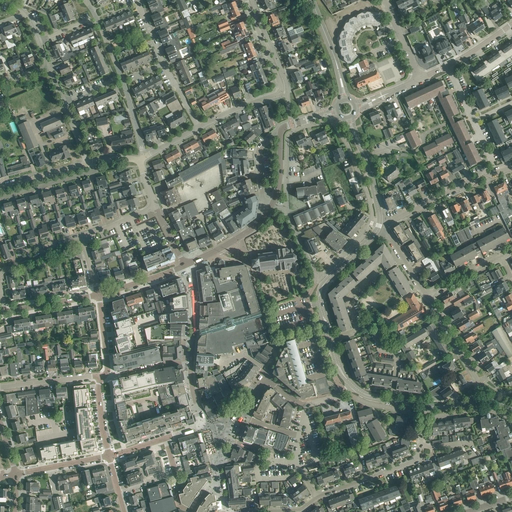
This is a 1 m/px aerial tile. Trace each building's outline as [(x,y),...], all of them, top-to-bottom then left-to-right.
[(182,0),(175,0),(181,12),(187,9),(182,0)] [(265,10),(270,8),(271,9),(275,8),(274,3),(272,3),(271,3),(271,2),(268,3),(267,0),(262,2),(265,10)] [(400,15),(404,13),(403,11),(407,9),(402,0),(401,0),(396,3),(399,8),(397,9),(400,15)] [(410,0),(402,0),(407,9),(412,7),(413,9),(419,6),(416,0),(412,2),(410,0)] [(156,8),(157,11),(163,8),(162,5),(159,7),(157,1),(149,5),(149,6),(151,10),(156,8)] [(231,11),(237,9),(234,2),(228,4),(228,3),(222,6),(223,7),(222,7),(225,14),(231,11)] [(61,6),(63,11),(71,8),(69,3),(61,6)] [(500,13),(503,11),(497,3),(492,6),(492,7),(493,10),(489,12),(485,5),(481,7),(487,16),(490,14),(495,21),(502,16),(500,13)] [(153,21),(154,22),(162,19),(160,13),(167,10),(166,7),(163,8),(157,11),(158,14),(151,17),(153,21)] [(63,11),(66,17),(73,14),(71,8),(63,11)] [(240,16),(237,9),(231,11),(233,16),(230,17),(231,20),(234,19),(234,18),(240,16)] [(129,22),(134,19),(131,11),(128,13),(127,12),(125,13),(129,22)] [(340,39),(339,41),(340,46),(342,48),(341,50),(341,55),(344,57),(344,60),(348,63),(350,63),(350,64),(357,57),(358,56),(357,55),(356,54),(355,52),(354,51),(353,50),(353,48),(352,47),(352,45),(352,44),(352,42),(352,41),(353,39),(353,38),(354,36),(354,35),(355,33),(356,32),(357,31),(358,30),(359,29),(360,28),(361,27),(363,27),(364,26),(365,26),(367,26),(375,26),(378,27),(379,25),(382,19),(383,17),(381,14),(376,14),(374,15),(372,13),(367,12),(365,14),(364,14),(362,13),(357,16),(357,18),(356,18),(354,18),(349,20),(349,23),(348,23),(346,24),(344,28),(345,31),(344,31),(342,32),(340,36),(341,39),(340,39)] [(123,15),(120,16),(123,24),(129,22),(125,13),(123,14),(123,15)] [(73,14),(66,17),(68,22),(75,19),(73,14)] [(280,23),(279,21),(277,16),(274,17),(273,14),(267,17),(271,24),(272,24),(273,26),(280,23)] [(437,14),(427,20),(429,24),(439,18),(437,14)] [(123,24),(120,16),(117,18),(116,17),(114,18),(118,26),(123,24)] [(161,25),(162,28),(168,26),(165,17),(162,19),(154,22),(155,23),(154,23),(156,28),(161,25)] [(112,20),(109,21),(112,29),(118,26),(114,18),(112,19),(112,20)] [(476,21),(469,26),(474,35),(485,28),(482,23),(481,22),(479,19),(476,21)] [(112,29),(109,21),(106,22),(105,21),(103,22),(107,31),(112,29)] [(240,22),(231,26),(234,34),(239,32),(246,29),(243,22),(240,23),(240,22)] [(14,24),(9,26),(12,35),(18,33),(19,35),(22,34),(19,28),(16,29),(14,24)] [(8,49),(13,47),(12,44),(9,42),(8,40),(7,37),(12,35),(9,26),(3,28),(5,34),(2,35),(5,41),(8,49)] [(160,37),(161,38),(169,35),(167,30),(170,28),(168,26),(162,28),(163,31),(158,33),(160,37)] [(284,35),(283,31),(284,30),(282,27),(273,31),(277,39),(284,35)] [(460,32),(457,34),(462,42),(468,39),(465,33),(465,34),(463,31),(465,30),(463,27),(459,29),(460,32)] [(192,28),(187,30),(191,39),(196,37),(193,30),(192,28)] [(91,29),(85,31),(88,38),(94,36),(91,29)] [(246,29),(239,32),(234,34),(236,39),(239,38),(240,40),(243,39),(242,38),(248,36),(246,29)] [(451,36),(458,47),(463,44),(462,42),(457,34),(455,30),(452,32),(453,35),(451,36)] [(80,33),(83,40),(88,38),(85,31),(80,33)] [(80,33),(75,35),(78,43),(83,40),(80,33)] [(168,42),(169,45),(179,41),(179,40),(178,36),(174,38),(173,33),(169,35),(161,38),(162,40),(161,40),(163,44),(168,42)] [(296,34),(290,37),(293,44),(299,41),(296,34)] [(430,34),(426,36),(435,56),(439,53),(440,55),(443,53),(444,54),(448,52),(448,51),(451,50),(445,36),(434,42),(430,34)] [(78,43),(75,35),(69,38),(72,45),(78,43)] [(168,55),(179,50),(182,49),(179,41),(169,45),(170,47),(165,50),(167,54),(168,55)] [(236,41),(225,45),(227,49),(230,47),(238,44),(236,41)] [(245,53),(248,52),(254,49),(251,42),(245,45),(245,44),(242,45),(245,53)] [(59,44),(52,47),(54,51),(53,52),(54,54),(56,59),(61,57),(63,61),(70,58),(75,56),(73,53),(73,52),(68,54),(67,50),(65,50),(62,43),(60,45),(59,44)] [(287,53),(292,51),(290,44),(286,46),(285,43),(284,43),(279,45),(282,53),(287,51),(287,53)] [(422,46),(417,49),(422,59),(425,58),(426,61),(429,60),(429,61),(433,59),(433,58),(428,47),(427,44),(422,46)] [(511,52),(506,44),(501,48),(502,49),(500,51),(506,60),(511,55),(511,52)] [(98,46),(90,49),(93,55),(100,52),(98,46)] [(247,58),(248,61),(251,59),(251,58),(257,56),(254,49),(248,52),(250,57),(247,58)] [(182,59),(179,50),(168,55),(169,56),(168,56),(171,63),(176,61),(181,59),(182,59)] [(500,51),(497,52),(496,51),(491,54),(499,65),(506,60),(500,51)] [(93,55),(95,60),(102,57),(100,52),(93,55)] [(149,62),(152,60),(149,52),(143,55),(147,64),(149,63),(149,62)] [(25,54),(21,56),(22,59),(24,64),(26,68),(32,66),(31,63),(35,61),(32,53),(27,55),(25,56),(25,54)] [(486,58),(487,60),(485,61),(492,71),(492,70),(499,65),(491,54),(486,58)] [(9,70),(3,55),(0,56),(0,59),(0,60),(0,71),(1,71),(5,69),(6,71),(9,70)] [(9,62),(10,66),(12,71),(18,68),(18,70),(20,70),(18,66),(22,65),(20,60),(18,55),(13,58),(14,60),(9,62)] [(143,55),(137,57),(141,65),(144,64),(144,65),(147,64),(143,55)] [(104,62),(102,57),(95,60),(97,65),(104,62)] [(132,60),(136,68),(138,67),(138,66),(141,65),(137,57),(132,60)] [(291,57),(290,58),(285,59),(288,67),(296,64),(294,59),(292,60),(291,57)] [(63,67),(59,69),(62,75),(66,73),(66,72),(70,70),(68,66),(71,64),(69,60),(64,62),(65,64),(63,65),(63,67)] [(132,60),(126,62),(130,70),(133,68),(133,69),(136,68),(132,60)] [(176,67),(177,69),(186,65),(184,60),(180,61),(176,63),(177,66),(176,67)] [(362,69),(369,66),(366,60),(359,63),(362,69)] [(304,65),(306,70),(315,66),(313,62),(313,61),(304,65)] [(492,71),(485,61),(483,63),(482,62),(477,65),(484,76),(492,71)] [(97,65),(99,71),(107,68),(104,62),(97,65)] [(127,71),(130,70),(126,62),(121,64),(124,73),(127,72),(127,71)] [(253,73),(262,69),(259,62),(250,66),(253,73)] [(188,71),(186,65),(177,69),(178,72),(179,71),(180,74),(188,71)] [(477,82),(484,76),(477,65),(472,69),(473,71),(470,72),(477,82)] [(363,76),(366,84),(380,78),(375,67),(359,74),(359,76),(360,76),(360,77),(363,76)] [(109,73),(107,68),(99,71),(102,76),(109,73)] [(233,69),(223,74),(225,78),(229,77),(235,74),(233,69)] [(262,69),(253,73),(246,76),(247,79),(253,76),(254,80),(256,79),(265,76),(262,69)] [(181,78),(182,80),(191,76),(188,71),(180,74),(182,77),(181,78)] [(292,79),(294,83),(295,83),(301,80),(300,77),(302,76),(300,71),(296,72),(291,74),(293,79),(292,79)] [(71,84),(75,82),(73,77),(74,76),(72,73),(66,76),(67,79),(64,80),(66,86),(67,85),(67,86),(68,87),(71,86),(72,85),(71,84)] [(155,76),(153,78),(158,86),(163,83),(159,76),(156,77),(155,76)] [(193,82),(191,76),(182,80),(183,83),(184,82),(185,85),(190,83),(193,82)] [(268,83),(265,76),(256,79),(258,84),(260,83),(262,87),(265,86),(264,84),(268,83)] [(360,76),(359,76),(360,77),(354,80),(358,88),(366,84),(363,76),(360,77),(360,76)] [(151,80),(148,81),(152,89),(158,86),(153,78),(151,79),(151,80)] [(152,89),(148,81),(145,83),(145,82),(143,83),(147,92),(152,89)] [(439,93),(445,90),(441,81),(435,84),(439,93)] [(141,85),(138,87),(142,95),(147,92),(143,83),(140,85),(141,85)] [(439,93),(435,84),(429,87),(433,96),(439,94),(439,93)] [(238,86),(231,88),(233,95),(234,95),(235,98),(241,96),(240,91),(238,86)] [(500,89),(504,98),(510,95),(506,86),(500,89)] [(136,98),(142,95),(138,87),(135,89),(134,88),(132,89),(136,98)] [(429,87),(423,90),(427,99),(433,96),(429,87)] [(324,99),(323,95),(325,95),(323,89),(321,90),(317,91),(316,88),(313,89),(312,90),(316,102),(324,99)] [(482,89),(473,93),(475,99),(484,95),(482,89)] [(494,92),(499,101),(504,98),(500,89),(494,92)] [(174,90),(162,97),(167,105),(177,99),(174,93),(175,93),(174,90)] [(421,102),(427,99),(423,90),(417,92),(421,102)] [(439,94),(441,99),(449,95),(446,90),(445,90),(439,93),(439,94)] [(110,93),(113,100),(113,101),(119,98),(115,91),(110,93)] [(309,91),(305,92),(307,96),(302,98),(303,100),(300,101),(302,107),(310,104),(308,99),(312,98),(309,91)] [(224,100),(220,92),(208,98),(209,101),(208,101),(211,107),(224,100)] [(417,92),(411,95),(415,105),(421,102),(417,92)] [(113,100),(110,93),(105,95),(108,103),(113,101),(113,100)] [(105,95),(100,98),(103,105),(108,103),(105,95)] [(409,108),(415,105),(411,95),(405,98),(405,100),(407,103),(403,104),(410,118),(413,117),(410,109),(409,108)] [(443,106),(453,101),(450,95),(449,95),(441,99),(440,99),(443,106)] [(484,95),(475,99),(478,104),(487,100),(484,95)] [(204,111),(211,107),(208,101),(209,101),(208,98),(206,99),(205,97),(201,100),(202,102),(200,103),(204,111)] [(92,98),(86,100),(89,107),(95,105),(92,98)] [(103,105),(100,98),(94,100),(97,107),(103,105)] [(81,102),(84,110),(89,107),(86,100),(81,102)] [(487,100),(478,104),(480,109),(489,105),(487,100)] [(443,106),(446,112),(451,109),(456,107),(453,101),(443,106)] [(79,112),(80,114),(80,116),(86,113),(84,110),(81,102),(76,105),(79,112)] [(147,105),(152,114),(157,111),(153,102),(147,105)] [(392,104),(385,107),(388,115),(387,116),(389,120),(393,118),(402,114),(400,108),(395,110),(392,104)] [(257,110),(254,111),(256,117),(259,116),(269,113),(266,106),(260,108),(257,109),(257,110)] [(456,107),(451,109),(446,112),(449,118),(452,117),(459,113),(456,107)] [(380,118),(379,115),(377,111),(369,114),(370,118),(371,121),(372,121),(374,125),(378,124),(382,123),(380,118)] [(181,112),(167,119),(171,128),(186,120),(181,112)] [(262,123),(271,120),(269,113),(259,116),(260,119),(261,119),(262,123)] [(17,119),(19,124),(25,122),(24,121),(28,119),(26,115),(17,119)] [(64,124),(60,115),(40,124),(44,133),(46,132),(50,139),(54,137),(55,139),(65,135),(60,125),(64,124)] [(96,120),(98,127),(108,124),(107,117),(96,120)] [(451,121),(452,124),(455,131),(465,126),(462,120),(455,123),(453,120),(452,117),(449,118),(451,121)] [(236,119),(229,122),(233,129),(234,132),(238,130),(236,127),(239,125),(239,124),(236,119)] [(271,120),(262,123),(264,130),(274,126),(271,120)] [(496,120),(487,124),(490,129),(499,125),(496,120)] [(29,150),(39,146),(28,121),(18,125),(29,150)] [(229,122),(222,126),(226,132),(228,131),(230,134),(231,137),(236,135),(234,132),(233,129),(229,122)] [(255,131),(259,136),(262,133),(258,128),(259,127),(257,125),(252,127),(255,130),(255,131)] [(501,130),(499,125),(490,129),(492,135),(501,130)] [(156,126),(153,127),(156,135),(159,134),(160,137),(167,135),(164,126),(157,128),(156,126)] [(458,137),(463,135),(468,132),(465,126),(455,131),(458,137)] [(153,136),(156,135),(153,127),(150,128),(151,130),(144,132),(147,141),(154,139),(153,136)] [(245,130),(249,134),(244,139),(249,143),(256,137),(257,138),(259,136),(255,131),(255,130),(252,127),(245,130)] [(134,142),(133,134),(132,134),(132,130),(127,131),(128,134),(109,138),(111,146),(115,146),(134,142)] [(214,130),(208,133),(211,140),(218,136),(214,130)] [(405,134),(409,141),(418,137),(414,130),(405,134)] [(501,130),(492,135),(495,140),(504,135),(501,130)] [(317,138),(311,140),(314,146),(314,147),(321,144),(320,142),(323,140),(325,143),(325,144),(326,144),(327,144),(328,144),(329,143),(329,142),(329,141),(329,140),(328,138),(327,138),(324,132),(316,135),(317,138)] [(471,138),(468,132),(463,135),(458,137),(461,143),(470,139),(471,138)] [(205,143),(211,140),(208,133),(201,137),(205,143)] [(307,149),(314,146),(311,140),(310,138),(307,139),(304,134),(295,138),(298,146),(299,146),(300,148),(300,149),(301,149),(302,149),(303,148),(303,147),(306,146),(307,149)] [(453,143),(449,134),(442,137),(446,146),(453,143)] [(497,145),(500,144),(502,142),(506,141),(504,135),(495,140),(497,145)] [(100,149),(103,148),(101,139),(97,140),(97,139),(94,140),(94,139),(93,139),(92,139),(91,137),(89,136),(87,136),(86,139),(87,141),(89,142),(92,150),(99,148),(100,149)] [(26,148),(21,137),(18,139),(22,150),(26,148)] [(421,144),(418,137),(409,141),(412,148),(421,144)] [(446,146),(442,137),(435,140),(436,142),(439,149),(440,149),(446,146)] [(196,140),(189,143),(193,149),(194,152),(198,150),(199,151),(202,149),(200,145),(199,146),(199,145),(197,142),(196,140)] [(439,149),(436,142),(429,145),(433,154),(440,150),(440,149),(439,149)] [(466,153),(475,149),(472,142),(471,143),(463,147),(466,153)] [(193,149),(189,143),(183,147),(186,153),(193,149)] [(58,150),(49,154),(52,162),(61,158),(62,160),(71,157),(66,145),(58,148),(58,150)] [(433,154),(429,145),(423,148),(427,157),(433,154)] [(344,160),(343,157),(344,156),(343,152),(342,149),(341,149),(341,148),(333,151),(335,156),(332,157),(335,164),(344,160)] [(231,153),(230,158),(230,159),(231,159),(233,159),(233,158),(238,159),(238,157),(243,158),(243,156),(247,157),(247,151),(239,150),(234,149),(233,154),(231,153)] [(453,151),(457,159),(461,157),(457,149),(453,151)] [(469,159),(473,157),(478,155),(475,149),(466,153),(469,159)] [(178,150),(171,153),(176,161),(179,159),(178,157),(181,156),(178,150)] [(510,159),(506,150),(501,153),(505,162),(508,160),(510,159)] [(44,160),(42,155),(36,158),(35,155),(34,152),(29,154),(33,164),(36,163),(38,167),(40,167),(40,168),(43,166),(43,165),(45,165),(44,162),(45,161),(44,160)] [(176,161),(171,153),(165,157),(168,163),(171,161),(172,163),(176,161)] [(221,163),(221,160),(220,154),(219,153),(196,165),(201,173),(221,163)] [(478,155),(473,157),(469,159),(471,165),(481,161),(478,155)] [(31,170),(29,162),(28,162),(26,156),(20,158),(22,164),(10,167),(11,170),(7,171),(9,176),(31,170)] [(440,164),(446,161),(443,156),(436,160),(431,162),(432,164),(438,161),(440,164)] [(152,163),(155,169),(162,167),(160,160),(152,163)] [(234,160),(234,165),(239,164),(240,168),(248,167),(247,160),(242,161),(239,161),(239,160),(238,160),(234,160)] [(461,164),(459,161),(456,163),(449,166),(453,173),(463,168),(461,164)] [(349,163),(343,166),(346,173),(349,180),(350,183),(352,182),(351,179),(355,177),(352,170),(349,163)] [(170,189),(161,193),(162,197),(164,196),(169,207),(182,202),(178,190),(176,191),(174,187),(174,186),(182,182),(183,183),(201,173),(196,165),(165,181),(170,189)] [(400,173),(394,166),(383,175),(389,182),(400,173)] [(449,175),(444,166),(440,168),(439,166),(434,168),(436,172),(437,171),(442,179),(449,175)] [(227,183),(227,185),(227,186),(232,184),(231,183),(240,180),(239,176),(245,175),(245,174),(249,174),(248,167),(240,168),(236,168),(235,168),(235,172),(236,176),(229,179),(228,181),(229,182),(227,183)] [(431,172),(426,175),(428,179),(429,181),(431,185),(439,181),(436,177),(436,175),(437,175),(437,174),(435,169),(434,169),(431,171),(431,172)] [(127,172),(118,175),(119,179),(120,179),(121,182),(125,181),(127,181),(132,179),(131,175),(132,174),(130,170),(126,171),(127,172)] [(162,170),(154,173),(155,178),(154,178),(156,182),(162,180),(162,179),(165,179),(162,170)] [(108,188),(106,181),(104,176),(96,178),(99,187),(103,186),(104,189),(108,188)] [(82,182),(83,187),(85,192),(92,189),(89,178),(86,179),(86,181),(82,182)] [(396,186),(398,185),(399,184),(403,182),(400,178),(394,183),(396,186)] [(423,179),(416,183),(419,189),(426,185),(423,179)] [(250,180),(245,181),(236,184),(237,188),(242,186),(243,189),(252,186),(250,180)] [(314,196),(317,196),(317,194),(321,192),(322,196),(328,193),(322,180),(316,183),(318,186),(316,186),(311,187),(308,187),(296,189),(297,192),(295,192),(296,196),(297,196),(297,198),(305,197),(306,199),(304,200),(303,201),(303,202),(304,202),(304,203),(305,203),(311,200),(310,198),(310,196),(310,195),(314,195),(314,196)] [(406,181),(399,184),(398,185),(399,187),(402,193),(403,194),(407,192),(409,196),(417,192),(414,186),(410,188),(406,181)] [(351,185),(354,192),(354,193),(357,200),(363,197),(360,190),(357,183),(353,185),(352,182),(350,183),(351,185)] [(499,185),(500,188),(506,201),(510,199),(508,195),(510,195),(504,182),(499,185)] [(73,185),(69,186),(70,190),(70,191),(71,193),(71,195),(71,194),(72,197),(76,196),(76,197),(80,195),(78,190),(77,185),(76,186),(76,184),(73,185)] [(232,184),(227,186),(223,188),(224,192),(233,188),(232,184)] [(134,185),(129,186),(122,188),(125,197),(136,194),(134,185)] [(511,212),(509,207),(506,201),(500,188),(499,185),(493,187),(498,197),(498,201),(499,201),(501,204),(497,206),(500,212),(504,220),(507,218),(511,215),(511,212)] [(252,186),(243,189),(244,193),(240,194),(241,198),(255,193),(252,186)] [(383,199),(384,200),(390,198),(396,195),(402,193),(399,187),(382,194),(384,199),(383,199)] [(56,191),(57,196),(58,199),(62,198),(63,201),(67,200),(64,189),(56,191)] [(332,194),(334,193),(338,202),(340,206),(346,204),(344,199),(343,196),(341,197),(338,192),(337,189),(331,192),(332,194)] [(219,211),(220,212),(227,207),(218,190),(212,193),(217,202),(212,205),(215,214),(219,211)] [(486,191),(478,194),(481,201),(483,204),(491,200),(489,197),(486,191)] [(54,204),(52,196),(51,192),(43,194),(45,203),(50,202),(51,204),(54,204)] [(405,199),(403,194),(402,193),(396,195),(400,206),(407,203),(405,199)] [(305,211),(297,215),(299,214),(300,215),(298,216),(298,217),(295,218),(294,218),(293,218),(298,227),(298,225),(301,224),(302,226),(307,223),(307,221),(310,220),(311,222),(317,219),(316,218),(320,216),(320,218),(326,215),(325,214),(329,212),(330,214),(335,212),(331,201),(332,200),(330,194),(323,197),(325,203),(326,203),(326,204),(326,205),(322,207),(322,206),(316,208),(317,209),(313,211),(312,209),(312,208),(309,210),(311,209),(311,210),(309,211),(310,212),(306,213),(305,212),(306,211),(305,211)] [(478,194),(471,198),(474,205),(479,202),(481,201),(478,194)] [(42,199),(39,200),(38,195),(30,197),(31,201),(30,201),(31,202),(32,204),(36,203),(37,207),(40,206),(42,215),(46,213),(42,199)] [(256,218),(259,201),(256,195),(241,202),(244,207),(232,215),(240,229),(241,229),(256,218)] [(400,206),(396,195),(390,198),(394,208),(400,206)] [(119,202),(114,203),(115,205),(116,209),(121,208),(129,206),(128,205),(131,204),(132,208),(136,207),(140,206),(137,198),(133,199),(127,201),(127,199),(119,202)] [(388,211),(394,208),(390,198),(384,200),(388,211)] [(25,199),(17,201),(18,206),(19,209),(20,211),(23,210),(24,210),(25,210),(26,209),(26,208),(27,208),(27,207),(27,206),(26,202),(26,201),(25,201),(25,199)] [(102,212),(100,206),(98,199),(95,200),(97,209),(94,210),(95,213),(91,214),(94,221),(101,219),(99,212),(102,212)] [(466,200),(458,203),(461,208),(463,213),(471,210),(469,207),(466,200)] [(4,206),(0,207),(2,213),(10,211),(11,217),(14,216),(15,216),(14,211),(12,202),(10,203),(9,203),(4,204),(4,206)] [(193,202),(183,206),(186,212),(186,213),(187,215),(188,218),(188,219),(198,215),(193,202)] [(458,203),(451,207),(454,214),(459,211),(459,209),(461,208),(458,203)] [(104,210),(104,211),(105,213),(106,218),(114,215),(114,214),(111,205),(107,206),(108,208),(104,209),(104,210)] [(500,212),(497,206),(489,209),(492,216),(500,212)] [(233,216),(227,207),(220,212),(223,218),(222,218),(232,234),(239,229),(233,220),(235,219),(233,216)] [(442,212),(438,214),(439,217),(443,215),(447,223),(453,220),(447,208),(441,211),(442,212)] [(174,212),(169,214),(173,222),(182,217),(183,217),(182,215),(180,212),(179,213),(178,210),(174,212)] [(355,214),(364,222),(368,218),(360,212),(359,214),(357,212),(355,214)] [(77,215),(78,221),(80,225),(87,223),(86,216),(85,216),(84,213),(80,214),(81,214),(77,215)] [(361,226),(364,222),(355,214),(354,216),(356,217),(354,220),(361,226)] [(435,214),(431,217),(440,231),(443,229),(435,214)] [(76,226),(74,221),(74,219),(70,220),(69,216),(65,217),(68,228),(76,226)] [(54,220),(50,221),(51,224),(52,227),(53,232),(55,232),(55,233),(57,233),(62,231),(60,228),(60,225),(59,223),(63,222),(61,218),(61,217),(58,218),(59,223),(55,223),(54,220)] [(442,240),(443,239),(442,236),(440,231),(431,217),(427,219),(438,238),(440,237),(442,240)] [(358,230),(361,226),(354,220),(353,220),(351,219),(350,221),(351,222),(350,224),(358,230)] [(178,222),(174,224),(177,232),(179,231),(186,229),(186,228),(184,224),(185,224),(183,220),(180,221),(178,222)] [(215,226),(209,230),(211,233),(212,235),(213,237),(216,241),(216,242),(224,236),(221,230),(223,229),(222,227),(220,223),(218,220),(213,223),(215,226)] [(419,223),(417,225),(420,230),(418,231),(420,233),(423,237),(426,235),(431,232),(432,232),(429,228),(427,229),(423,221),(422,222),(419,223)] [(329,222),(327,224),(337,232),(338,230),(329,222)] [(400,246),(404,244),(410,240),(399,223),(397,225),(392,226),(393,227),(390,229),(395,236),(396,235),(397,238),(396,238),(400,246)] [(354,234),(358,230),(350,224),(349,225),(347,224),(346,226),(347,227),(347,228),(354,234)] [(42,227),(38,228),(39,232),(40,235),(41,238),(49,236),(48,231),(46,225),(42,226),(42,227)] [(319,225),(312,228),(314,231),(318,234),(322,238),(322,239),(322,240),(326,243),(329,245),(332,248),(338,253),(344,245),(347,242),(333,229),(330,233),(328,235),(327,234),(328,234),(325,232),(323,230),(323,231),(321,228),(319,226),(319,225)] [(180,234),(184,242),(189,253),(200,248),(195,237),(193,232),(194,232),(191,226),(186,228),(186,229),(179,231),(180,234)] [(197,240),(201,247),(212,243),(208,235),(206,236),(203,228),(196,231),(200,239),(197,240)] [(305,234),(301,236),(309,253),(311,252),(313,255),(319,252),(317,247),(321,245),(320,241),(322,240),(322,239),(313,232),(312,228),(304,232),(305,234)] [(342,230),(347,235),(351,238),(354,234),(347,228),(345,230),(343,228),(342,230)] [(509,238),(504,228),(474,243),(479,253),(481,252),(482,253),(485,251),(486,252),(488,251),(488,250),(491,248),(491,250),(496,247),(495,246),(501,243),(502,244),(507,242),(506,240),(509,238)] [(467,240),(462,230),(456,233),(461,243),(467,240)] [(25,237),(27,236),(29,244),(36,242),(33,231),(24,233),(25,237)] [(455,245),(459,243),(456,236),(455,234),(451,236),(455,245)] [(14,241),(17,249),(24,247),(21,235),(12,238),(12,241),(14,241)] [(6,244),(0,246),(4,257),(5,260),(8,259),(9,259),(10,259),(11,258),(8,249),(9,248),(10,250),(14,249),(11,239),(5,241),(6,244)] [(424,258),(414,241),(404,247),(409,254),(410,253),(412,255),(410,256),(415,264),(424,258)] [(450,256),(453,262),(456,267),(459,265),(460,266),(464,264),(463,263),(470,259),(470,261),(475,258),(474,257),(477,255),(477,254),(479,253),(474,243),(450,256)] [(94,260),(95,263),(101,261),(101,260),(116,256),(115,252),(105,255),(104,253),(105,252),(104,249),(109,248),(108,244),(99,246),(100,250),(98,251),(92,252),(94,260)] [(356,269),(351,273),(358,281),(359,282),(361,280),(360,279),(364,277),(366,275),(380,261),(386,257),(386,258),(390,254),(386,248),(384,244),(382,245),(382,246),(380,248),(374,252),(371,255),(365,261),(362,264),(361,265),(358,267),(356,269)] [(176,259),(174,253),(172,253),(170,247),(143,258),(148,272),(176,262),(176,261),(175,261),(174,259),(176,259)] [(259,254),(259,253),(258,253),(258,258),(256,258),(256,260),(252,260),(253,268),(257,267),(257,270),(256,271),(257,271),(260,272),(260,273),(261,272),(278,269),(278,270),(278,271),(279,271),(283,270),(283,271),(289,270),(290,270),(290,269),(291,268),(292,268),(293,268),(294,274),(299,273),(298,263),(295,263),(295,262),(296,260),(297,260),(298,260),(296,259),(296,257),(297,256),(297,255),(296,256),(294,254),(294,253),(293,253),(293,248),(287,249),(287,248),(287,249),(276,250),(275,250),(276,250),(276,252),(259,254)] [(139,273),(137,266),(136,262),(131,263),(130,260),(127,253),(122,255),(126,268),(129,267),(130,268),(129,268),(132,275),(139,273)] [(435,272),(438,270),(433,262),(429,256),(422,261),(428,272),(427,272),(429,276),(432,281),(439,278),(435,272)] [(389,260),(382,264),(386,270),(396,264),(392,258),(389,260)] [(75,260),(73,260),(74,264),(75,266),(76,271),(77,276),(85,275),(84,270),(82,264),(81,259),(75,260)] [(211,272),(213,278),(214,281),(220,302),(224,315),(225,317),(225,319),(231,318),(234,320),(249,315),(261,312),(259,307),(248,269),(247,268),(247,266),(246,265),(245,265),(244,265),(241,266),(240,266),(225,268),(224,261),(223,261),(222,260),(221,260),(220,261),(219,262),(220,263),(218,263),(218,264),(215,264),(214,264),(214,266),(215,267),(215,269),(216,271),(211,272)] [(455,269),(452,263),(449,264),(449,263),(445,265),(444,262),(440,264),(437,260),(433,262),(438,270),(442,268),(446,274),(453,270),(455,269)] [(204,267),(206,275),(207,274),(210,278),(211,279),(213,278),(211,272),(211,270),(209,265),(207,266),(206,266),(206,265),(205,265),(204,265),(204,266),(204,267)] [(397,266),(387,272),(397,289),(398,290),(398,291),(402,297),(411,292),(412,291),(409,285),(401,272),(397,266)] [(206,275),(204,267),(201,268),(200,268),(200,269),(200,270),(198,271),(197,273),(198,278),(205,277),(209,279),(209,278),(210,278),(207,274),(206,275)] [(488,275),(492,282),(502,277),(498,270),(492,273),(491,271),(486,274),(487,276),(488,275)] [(124,278),(123,273),(122,271),(115,273),(117,280),(124,278)] [(107,272),(104,273),(99,275),(100,278),(102,285),(111,282),(109,276),(108,276),(107,272)] [(16,275),(7,276),(6,276),(8,284),(15,283),(15,282),(17,282),(16,275)] [(85,275),(77,276),(78,279),(78,282),(79,287),(85,286),(87,286),(86,281),(85,275)] [(335,288),(328,294),(330,301),(331,303),(332,303),(334,307),(332,308),(333,308),(333,310),(335,315),(336,315),(338,319),(336,320),(337,321),(337,323),(338,324),(338,326),(341,333),(352,329),(351,326),(350,327),(340,297),(354,285),(355,286),(357,284),(356,283),(349,275),(344,280),(345,281),(343,283),(342,282),(339,285),(335,288)] [(72,278),(67,278),(68,285),(71,285),(72,289),(79,287),(78,282),(78,279),(77,276),(72,278)] [(64,279),(58,280),(59,285),(60,291),(66,290),(66,286),(68,285),(67,278),(64,279)] [(185,292),(181,279),(181,278),(173,281),(173,283),(169,284),(169,283),(168,283),(160,286),(163,297),(164,297),(165,296),(166,299),(175,296),(175,294),(177,293),(177,294),(177,295),(185,292),(185,291),(185,292)] [(49,282),(48,282),(50,289),(53,288),(53,292),(60,291),(59,285),(58,280),(54,281),(52,281),(49,282)] [(42,284),(38,285),(40,295),(48,293),(47,289),(50,289),(48,282),(45,283),(42,283),(42,284)] [(497,298),(499,297),(498,295),(502,292),(503,293),(509,289),(505,282),(494,287),(498,293),(495,295),(497,298)] [(29,292),(28,285),(24,286),(24,285),(18,286),(18,287),(19,289),(19,292),(20,298),(26,297),(26,293),(29,292)] [(31,285),(28,285),(29,292),(32,292),(33,296),(40,295),(38,285),(34,285),(35,289),(32,290),(31,285)] [(14,299),(20,298),(19,292),(19,289),(16,289),(16,292),(9,293),(10,298),(13,297),(14,299)] [(150,302),(149,299),(155,297),(156,301),(157,301),(158,301),(159,300),(158,296),(156,297),(153,289),(146,292),(147,295),(145,296),(146,300),(147,303),(150,302)] [(451,293),(451,292),(448,294),(448,295),(442,298),(444,302),(443,302),(444,304),(445,303),(445,304),(454,298),(453,296),(456,294),(454,291),(451,293)] [(141,293),(133,296),(136,304),(137,306),(137,308),(140,307),(139,306),(138,303),(143,301),(142,298),(141,293)] [(469,297),(467,293),(458,299),(460,302),(469,297)] [(166,299),(161,300),(162,302),(162,304),(163,306),(170,304),(170,305),(171,305),(171,307),(174,307),(175,310),(173,310),(189,309),(189,308),(188,295),(188,294),(182,294),(179,295),(175,296),(166,299)] [(505,297),(502,299),(505,305),(508,303),(511,301),(511,295),(511,294),(505,297)] [(413,295),(406,298),(412,309),(392,321),(398,330),(427,313),(421,304),(419,305),(413,295)] [(127,300),(124,301),(127,310),(130,309),(130,311),(131,312),(130,312),(130,314),(133,313),(133,311),(132,310),(137,308),(137,306),(136,304),(133,296),(126,298),(127,300)] [(475,303),(477,302),(474,296),(463,301),(465,306),(474,302),(475,303)] [(113,312),(111,312),(113,319),(112,319),(113,323),(114,322),(114,323),(129,318),(130,318),(129,315),(128,312),(130,311),(130,309),(127,310),(124,301),(123,299),(112,302),(113,305),(113,308),(113,309),(114,309),(114,310),(114,312),(113,312)] [(201,315),(201,317),(208,317),(213,317),(218,317),(225,317),(224,315),(220,302),(207,304),(207,306),(200,306),(200,315),(201,315)] [(94,307),(86,309),(87,315),(88,319),(95,318),(95,314),(94,307)] [(463,316),(459,309),(460,309),(459,307),(450,312),(452,316),(451,317),(453,319),(454,319),(454,320),(459,317),(460,318),(463,316)] [(79,313),(76,314),(77,321),(78,325),(82,324),(82,322),(88,320),(88,319),(87,315),(86,309),(78,310),(79,313)] [(498,309),(494,311),(496,315),(498,319),(502,316),(500,312),(498,309)] [(470,320),(479,316),(476,310),(467,315),(470,320)] [(77,321),(76,314),(73,315),(72,311),(65,312),(66,322),(72,321),(73,322),(77,321)] [(180,311),(171,314),(158,316),(160,321),(161,324),(162,324),(171,323),(177,323),(189,322),(188,319),(188,311),(180,311)] [(58,317),(55,318),(56,325),(60,325),(60,323),(66,322),(65,312),(57,314),(58,317)] [(56,325),(55,318),(51,318),(51,315),(43,316),(45,326),(51,325),(52,326),(56,325)] [(45,326),(43,316),(36,318),(36,321),(33,322),(35,329),(39,328),(38,327),(45,326)] [(200,317),(199,328),(199,329),(200,331),(205,329),(210,327),(216,326),(213,317),(208,317),(205,317),(201,317),(200,317)] [(255,319),(257,326),(258,328),(266,325),(263,317),(262,317),(255,319)] [(114,323),(117,331),(117,330),(118,335),(119,336),(119,337),(116,338),(114,338),(116,342),(116,343),(117,342),(118,345),(115,346),(117,350),(118,350),(119,353),(123,352),(134,350),(129,336),(129,334),(131,333),(134,333),(133,330),(131,331),(130,326),(132,326),(131,324),(129,318),(130,318),(129,318),(114,323)] [(29,319),(22,320),(24,331),(28,330),(30,330),(35,329),(33,322),(30,322),(29,319)] [(466,327),(468,330),(472,327),(467,319),(457,325),(460,331),(466,327)] [(505,328),(509,326),(511,323),(511,319),(507,322),(507,323),(503,325),(505,328)] [(24,331),(22,320),(14,322),(15,325),(12,326),(14,333),(17,332),(16,328),(19,327),(19,332),(24,331)] [(206,335),(204,339),(213,355),(220,354),(234,352),(232,346),(246,342),(248,349),(250,348),(257,346),(254,335),(252,328),(250,321),(236,325),(236,326),(234,329),(228,331),(225,329),(206,335)] [(481,322),(472,327),(474,331),(479,328),(479,329),(483,327),(481,322)] [(144,329),(147,340),(164,340),(164,336),(185,337),(185,325),(178,325),(177,325),(177,323),(171,323),(162,324),(161,324),(159,325),(157,325),(155,326),(154,326),(152,327),(150,327),(148,328),(146,328),(145,329),(144,329)] [(443,355),(450,351),(433,323),(426,327),(427,328),(424,329),(402,341),(404,346),(406,348),(409,346),(430,334),(443,355)] [(268,333),(266,325),(258,328),(260,334),(260,336),(268,333)] [(491,332),(496,339),(497,341),(504,352),(506,354),(508,358),(511,356),(511,348),(500,326),(491,332)] [(474,341),(473,339),(477,337),(475,334),(472,336),(470,333),(464,337),(467,342),(469,341),(471,343),(474,341)] [(257,346),(263,344),(262,340),(260,336),(260,334),(254,335),(257,346)] [(198,341),(197,354),(202,354),(213,355),(204,339),(206,335),(202,336),(199,340),(198,341)] [(481,341),(480,339),(472,344),(473,346),(470,348),(473,353),(480,349),(479,346),(482,344),(480,341),(481,341)] [(488,348),(497,341),(496,339),(491,341),(485,344),(488,348)] [(162,343),(162,355),(163,360),(173,360),(182,360),(181,346),(181,340),(162,343)] [(312,381),(312,380),(307,382),(302,365),(295,340),(294,340),(286,342),(287,345),(285,346),(284,347),(284,349),(273,373),(296,393),(301,397),(303,399),(305,399),(316,395),(316,393),(315,392),(314,386),(313,385),(313,383),(312,381)] [(352,340),(348,341),(344,343),(345,346),(343,346),(345,350),(346,349),(348,355),(347,355),(348,359),(349,358),(351,364),(350,364),(351,368),(353,367),(355,373),(353,374),(354,377),(356,376),(357,381),(359,380),(360,383),(369,380),(367,375),(365,376),(352,340)] [(501,354),(504,352),(497,341),(488,348),(483,351),(485,353),(478,358),(479,359),(478,360),(479,362),(480,362),(481,363),(488,358),(489,360),(493,357),(492,357),(491,355),(492,355),(489,351),(494,348),(494,350),(497,348),(497,349),(501,354)] [(266,344),(263,344),(257,346),(250,348),(252,357),(264,365),(269,358),(268,358),(272,353),(270,352),(273,349),(267,345),(266,345),(266,344)] [(60,345),(55,346),(56,348),(57,356),(57,361),(58,365),(61,364),(61,370),(69,369),(69,364),(68,359),(64,359),(61,359),(61,356),(60,348),(60,345)] [(115,354),(113,355),(113,359),(114,367),(114,370),(116,370),(119,370),(119,372),(120,372),(162,362),(158,349),(158,347),(157,345),(151,346),(149,346),(148,347),(137,349),(134,350),(123,352),(119,353),(116,354),(115,354)] [(400,346),(409,361),(416,357),(412,350),(411,350),(409,346),(406,348),(404,346),(401,348),(401,346),(400,346)] [(0,363),(3,363),(1,356),(9,354),(9,352),(17,351),(17,350),(16,347),(3,350),(4,353),(0,353),(0,363)] [(98,359),(97,354),(87,355),(89,368),(97,367),(96,359),(98,359)] [(197,355),(196,365),(205,366),(214,366),(215,355),(213,355),(202,354),(197,354),(197,355)] [(20,375),(22,374),(22,369),(23,369),(22,365),(22,361),(21,355),(17,355),(18,361),(17,361),(17,363),(10,364),(11,376),(20,375)] [(83,368),(82,363),(82,361),(81,357),(78,358),(78,362),(74,362),(75,369),(83,368)] [(49,365),(48,365),(48,367),(49,372),(56,371),(56,366),(55,361),(55,360),(55,358),(50,359),(51,364),(49,364),(49,365)] [(35,366),(35,369),(36,374),(43,373),(43,369),(45,369),(44,365),(44,363),(44,360),(41,360),(40,359),(38,360),(38,361),(38,366),(35,366)] [(233,367),(228,370),(223,373),(225,377),(225,378),(228,383),(234,393),(238,390),(243,388),(242,386),(248,383),(249,381),(250,382),(252,380),(256,374),(257,373),(260,368),(254,364),(248,359),(243,362),(238,365),(233,367)] [(423,371),(436,363),(434,360),(421,368),(423,371)] [(439,370),(441,371),(444,369),(448,376),(451,373),(454,370),(453,369),(455,368),(452,364),(451,362),(450,360),(447,362),(448,363),(444,366),(443,364),(437,367),(439,370)] [(491,363),(485,367),(489,373),(495,369),(496,371),(496,372),(501,368),(503,367),(501,364),(498,366),(496,363),(495,364),(494,361),(491,363)] [(23,369),(22,369),(22,374),(22,375),(23,375),(23,376),(26,375),(31,374),(30,368),(32,367),(31,363),(29,363),(25,363),(25,365),(22,365),(23,369)] [(507,366),(501,369),(506,378),(507,380),(504,382),(506,386),(509,384),(510,386),(511,384),(511,367),(510,364),(507,366)] [(178,384),(183,383),(185,383),(182,370),(183,370),(182,365),(154,370),(156,379),(177,376),(178,384)] [(196,366),(196,372),(200,373),(202,373),(203,373),(203,377),(204,377),(207,377),(208,373),(206,373),(207,370),(204,370),(205,366),(196,366)] [(496,372),(495,372),(500,381),(506,378),(501,369),(501,368),(496,372)] [(432,374),(429,369),(423,372),(422,372),(419,373),(423,380),(432,374)] [(152,397),(150,390),(158,389),(158,388),(156,379),(154,370),(120,379),(120,380),(119,380),(117,380),(113,381),(114,385),(114,386),(115,388),(114,389),(115,400),(115,404),(126,402),(135,400),(152,397)] [(218,381),(229,399),(234,396),(232,393),(224,378),(223,378),(221,374),(215,377),(216,382),(218,381)] [(456,380),(460,385),(463,384),(463,385),(467,382),(464,378),(463,378),(461,375),(459,376),(458,374),(449,380),(451,383),(456,380)] [(216,382),(215,377),(214,375),(213,375),(207,377),(204,377),(207,387),(207,386),(213,385),(217,384),(216,382)] [(158,388),(165,387),(178,384),(177,376),(156,379),(158,388)] [(391,388),(392,379),(373,376),(371,385),(375,385),(375,387),(378,387),(378,386),(384,387),(384,388),(387,389),(387,387),(391,388)] [(196,379),(198,388),(207,387),(204,377),(203,377),(202,378),(196,379)] [(223,402),(229,399),(218,381),(216,382),(217,384),(213,385),(223,402)] [(397,381),(396,390),(399,390),(399,392),(402,392),(402,391),(409,392),(408,393),(412,394),(412,392),(418,393),(418,395),(420,395),(421,384),(397,381)] [(186,394),(183,383),(178,384),(165,387),(169,398),(186,394)] [(86,385),(74,386),(74,387),(74,391),(75,394),(77,413),(79,436),(81,436),(81,435),(91,434),(91,431),(93,430),(92,430),(92,426),(90,426),(90,423),(92,423),(91,419),(89,419),(89,416),(91,415),(90,411),(89,411),(88,408),(90,408),(90,404),(88,404),(87,401),(89,401),(89,400),(89,396),(87,396),(87,393),(89,393),(88,393),(88,389),(86,389),(86,385)] [(218,405),(223,402),(213,385),(207,386),(218,405)] [(218,405),(207,386),(207,387),(207,388),(204,389),(207,399),(210,404),(212,409),(218,406),(218,405)] [(438,386),(429,392),(432,397),(438,396),(440,395),(441,394),(442,394),(444,398),(447,396),(448,397),(452,395),(451,394),(453,393),(448,386),(442,391),(438,386)] [(66,387),(61,388),(62,399),(67,398),(68,400),(71,399),(70,388),(70,390),(67,390),(66,387)] [(158,388),(158,389),(161,401),(163,406),(174,403),(175,405),(173,405),(175,410),(177,409),(189,405),(189,406),(189,405),(186,394),(169,398),(165,387),(158,388)] [(56,392),(53,392),(54,399),(54,401),(58,401),(58,400),(62,399),(61,388),(56,389),(56,392)] [(285,399),(279,394),(279,395),(275,392),(276,391),(273,388),(272,389),(271,388),(269,390),(267,389),(263,394),(260,400),(259,400),(256,406),(257,407),(255,411),(254,411),(252,414),(253,414),(252,416),(263,422),(269,409),(271,410),(279,412),(276,422),(280,423),(279,426),(289,428),(289,426),(290,426),(291,423),(290,423),(291,418),(292,418),(294,411),(293,411),(294,408),(284,400),(285,399)] [(50,389),(44,390),(46,401),(46,402),(46,404),(55,403),(54,401),(54,399),(53,392),(50,392),(50,390),(50,389)] [(201,402),(204,401),(207,399),(204,389),(198,391),(200,399),(201,402)] [(4,399),(3,400),(4,403),(5,403),(15,402),(15,399),(19,399),(23,398),(26,398),(26,401),(26,406),(27,416),(39,414),(38,403),(37,394),(37,392),(36,391),(36,390),(4,395),(4,399)] [(37,394),(39,408),(43,407),(43,403),(46,402),(46,401),(44,390),(39,390),(39,391),(37,392),(37,394)] [(210,404),(207,399),(204,401),(201,402),(206,412),(212,409),(210,404)] [(15,402),(5,403),(6,407),(9,419),(14,417),(15,418),(15,419),(18,418),(21,417),(25,416),(27,416),(26,406),(16,406),(16,405),(15,402)] [(116,405),(115,405),(116,405),(116,406),(116,409),(116,410),(117,416),(116,416),(117,416),(117,421),(117,422),(118,422),(120,421),(121,426),(120,427),(119,427),(121,433),(122,434),(121,434),(121,435),(122,435),(124,443),(124,444),(132,441),(131,441),(131,440),(136,439),(141,437),(146,435),(146,436),(147,436),(146,435),(142,421),(141,421),(137,423),(132,407),(131,407),(130,407),(130,408),(126,408),(126,407),(126,405),(126,402),(125,402),(121,403),(121,404),(120,404),(120,403),(116,404),(116,405)] [(142,421),(146,435),(152,434),(162,431),(167,429),(168,429),(172,428),(172,427),(182,424),(182,425),(183,424),(187,423),(187,424),(188,424),(194,422),(192,415),(191,412),(191,411),(191,412),(189,406),(189,405),(177,409),(177,410),(147,419),(142,421)] [(357,412),(358,417),(361,429),(364,428),(365,430),(369,428),(367,424),(376,419),(374,417),(373,417),(371,408),(357,412)] [(327,431),(331,430),(336,428),(340,427),(339,424),(342,423),(341,423),(342,422),(342,420),(352,418),(351,411),(323,418),(327,431)] [(496,431),(506,427),(503,420),(502,421),(502,420),(501,420),(501,419),(500,418),(499,418),(498,418),(497,417),(492,417),(492,415),(490,415),(489,414),(489,413),(488,413),(487,414),(487,415),(487,417),(480,418),(482,430),(485,429),(485,431),(492,429),(492,428),(495,428),(496,431),(495,431),(496,431)] [(393,416),(391,427),(394,428),(394,429),(400,430),(401,426),(400,426),(402,415),(400,415),(399,415),(399,417),(396,416),(396,417),(393,416)] [(404,416),(402,415),(400,426),(401,426),(410,428),(411,425),(412,422),(409,421),(407,421),(407,418),(404,417),(404,416)] [(17,422),(12,423),(15,431),(19,430),(21,429),(21,428),(25,427),(26,429),(29,428),(27,422),(28,422),(28,420),(26,420),(25,416),(21,417),(23,421),(23,423),(20,424),(19,421),(17,422)] [(469,417),(464,418),(465,427),(471,426),(470,423),(473,423),(473,420),(476,420),(478,419),(478,418),(478,417),(472,418),(469,418),(469,417)] [(367,424),(369,428),(376,442),(378,441),(379,442),(386,438),(384,436),(386,435),(376,419),(367,424)] [(360,447),(354,423),(346,425),(352,449),(360,447)] [(247,426),(243,438),(244,438),(243,441),(252,444),(253,441),(255,441),(261,443),(265,444),(264,444),(267,445),(282,452),(283,451),(284,449),(285,448),(286,448),(288,442),(288,440),(289,438),(289,436),(269,430),(268,431),(259,428),(259,430),(258,430),(247,426)] [(510,447),(510,446),(508,440),(511,438),(511,436),(511,433),(510,434),(507,427),(506,427),(496,431),(497,434),(496,434),(498,440),(494,442),(497,452),(501,450),(504,449),(510,447)] [(27,433),(22,434),(16,436),(18,444),(28,440),(29,444),(37,441),(37,437),(29,440),(27,433)] [(44,448),(40,448),(42,460),(43,460),(43,458),(45,458),(46,460),(54,459),(55,459),(54,456),(57,456),(57,457),(58,457),(57,455),(62,454),(62,456),(63,456),(63,455),(65,454),(66,456),(74,455),(75,455),(74,452),(77,452),(77,453),(78,453),(77,451),(82,450),(83,453),(95,451),(94,448),(97,448),(95,437),(92,438),(91,434),(81,435),(81,436),(82,440),(80,440),(81,442),(76,443),(75,441),(60,444),(60,446),(56,447),(55,445),(44,448)] [(193,446),(196,445),(204,444),(204,443),(201,444),(198,434),(189,436),(192,446),(193,446)] [(189,436),(184,437),(187,450),(194,448),(193,446),(192,446),(189,436)] [(182,452),(187,450),(184,437),(178,439),(182,452)] [(409,449),(409,445),(410,440),(402,438),(400,446),(404,456),(409,454),(408,449),(409,449)] [(173,443),(171,443),(172,445),(173,450),(175,455),(180,454),(178,449),(178,448),(179,448),(177,441),(173,443)] [(206,449),(204,444),(196,445),(193,446),(194,448),(187,450),(186,451),(187,454),(191,453),(206,449)] [(383,454),(380,455),(383,464),(388,462),(387,458),(390,457),(388,451),(387,451),(386,448),(385,445),(382,446),(384,452),(382,453),(383,454)] [(399,458),(404,456),(400,446),(395,448),(399,458)] [(28,453),(22,455),(24,462),(30,461),(29,457),(31,456),(30,454),(34,453),(32,447),(26,449),(27,449),(28,453)] [(233,449),(229,458),(234,460),(237,461),(238,459),(243,461),(242,463),(253,462),(253,460),(254,460),(256,454),(251,452),(247,451),(243,449),(238,447),(237,447),(236,450),(234,449),(233,449)] [(388,451),(390,457),(393,456),(394,460),(399,458),(395,448),(391,450),(390,447),(386,448),(387,451),(388,451)] [(206,449),(191,453),(187,454),(188,460),(194,459),(207,455),(206,449)] [(469,459),(467,454),(467,452),(464,454),(462,449),(459,450),(459,449),(456,450),(460,460),(462,464),(464,463),(462,459),(465,458),(465,460),(469,459)] [(455,452),(452,453),(455,462),(460,460),(456,450),(454,451),(455,452)] [(127,460),(122,462),(124,466),(123,467),(124,471),(143,465),(145,470),(147,477),(165,472),(161,458),(156,460),(153,451),(150,453),(149,452),(146,453),(147,453),(142,455),(141,454),(136,456),(136,457),(134,458),(134,457),(132,458),(129,459),(127,459),(127,460)] [(379,453),(374,454),(378,466),(383,464),(380,455),(379,453)] [(444,456),(442,457),(445,466),(450,464),(446,453),(444,454),(444,456)] [(455,462),(452,453),(449,454),(449,453),(446,453),(450,464),(455,462)] [(378,466),(375,457),(374,454),(369,456),(370,459),(373,467),(378,466)] [(209,461),(207,455),(194,459),(196,465),(202,464),(201,463),(209,461)] [(435,464),(438,470),(441,469),(440,467),(445,466),(442,457),(439,458),(438,456),(436,457),(438,463),(435,464)] [(370,459),(365,460),(368,469),(373,467),(370,459)] [(226,467),(225,467),(226,473),(227,473),(235,472),(235,474),(239,474),(242,473),(244,473),(244,472),(249,471),(250,471),(254,471),(254,470),(253,470),(252,466),(253,465),(253,462),(242,463),(233,464),(227,465),(225,466),(226,467)] [(431,462),(426,464),(429,473),(438,470),(435,464),(432,465),(431,462)] [(344,464),(339,466),(342,474),(344,473),(346,477),(351,476),(351,475),(348,467),(347,464),(347,463),(344,464)] [(426,464),(421,466),(424,475),(425,477),(427,476),(426,474),(429,473),(426,464)] [(199,467),(195,468),(197,476),(208,474),(208,471),(209,471),(209,470),(209,468),(208,468),(207,465),(203,466),(202,465),(199,466),(199,467)] [(356,474),(355,469),(353,465),(348,467),(351,475),(356,474)] [(342,474),(339,466),(335,467),(334,467),(332,467),(331,468),(331,469),(335,481),(337,481),(337,479),(340,478),(339,475),(342,474)] [(421,466),(416,468),(419,477),(424,475),(421,466)] [(94,477),(95,477),(95,478),(96,483),(97,484),(97,485),(102,483),(103,483),(104,483),(108,482),(104,467),(92,469),(93,474),(94,477)] [(189,467),(185,469),(187,477),(187,479),(190,478),(193,477),(193,475),(192,475),(191,472),(189,467)] [(409,474),(406,475),(408,480),(411,479),(412,481),(415,480),(414,479),(419,477),(416,468),(411,470),(408,471),(409,474)] [(326,471),(327,473),(330,482),(332,481),(333,482),(335,481),(331,469),(326,471)] [(82,473),(81,474),(82,478),(82,477),(83,477),(84,480),(83,481),(82,481),(83,484),(85,484),(85,486),(92,484),(91,479),(89,470),(82,471),(82,472),(82,473)] [(140,470),(126,475),(129,486),(144,481),(142,478),(144,478),(142,473),(141,474),(140,470)] [(54,492),(69,489),(80,487),(77,472),(66,474),(66,475),(62,476),(62,475),(51,477),(54,492)] [(502,474),(503,475),(507,487),(511,485),(511,480),(511,477),(510,478),(508,472),(502,474)] [(189,508),(194,499),(208,480),(211,479),(209,473),(208,474),(197,476),(190,478),(187,479),(188,483),(183,490),(178,491),(181,504),(189,508)] [(330,482),(327,473),(321,475),(325,485),(327,484),(327,483),(330,482)] [(228,481),(227,482),(227,485),(238,484),(251,482),(250,475),(249,475),(241,477),(227,479),(228,481)] [(323,486),(325,485),(321,475),(316,477),(319,486),(322,485),(323,486)] [(507,487),(503,475),(499,477),(500,481),(498,482),(500,489),(507,487)] [(145,488),(148,499),(149,503),(162,500),(173,496),(169,481),(145,488)] [(27,491),(34,491),(38,491),(39,484),(34,483),(27,483),(27,491)] [(97,485),(97,486),(95,486),(97,494),(108,491),(106,484),(105,484),(104,483),(103,483),(102,483),(97,485)] [(492,484),(485,486),(488,494),(495,492),(492,484)] [(303,485),(299,488),(305,496),(309,492),(303,485)] [(297,490),(295,492),(300,499),(305,496),(299,488),(297,486),(295,487),(297,490)] [(395,498),(400,496),(397,486),(391,488),(395,498)] [(488,494),(485,486),(479,489),(481,496),(488,494)] [(229,494),(228,494),(229,497),(246,496),(251,495),(251,488),(250,489),(248,489),(243,489),(229,491),(229,494)] [(391,488),(386,490),(390,501),(395,499),(395,498),(391,488)] [(386,490),(380,492),(384,502),(384,503),(390,501),(386,490)] [(466,493),(467,495),(466,495),(468,501),(476,498),(474,493),(473,490),(468,492),(468,493),(466,493)] [(295,492),(289,496),(291,504),(295,501),(296,502),(300,499),(295,492)] [(380,492),(375,494),(379,504),(384,502),(380,492)] [(281,493),(281,494),(281,506),(287,505),(287,504),(291,504),(289,496),(284,496),(283,493),(281,493)] [(341,496),(338,497),(341,505),(346,504),(343,493),(340,494),(341,496)] [(345,493),(343,493),(346,504),(351,502),(351,501),(355,499),(353,493),(349,495),(348,493),(346,494),(345,493)] [(217,511),(217,502),(215,495),(210,494),(205,499),(200,505),(196,511),(217,511)] [(373,506),(379,504),(375,494),(369,496),(373,506)] [(132,505),(136,503),(138,503),(136,495),(129,497),(132,505)] [(430,505),(432,504),(435,503),(434,501),(433,501),(431,495),(426,497),(427,499),(428,499),(425,500),(426,504),(429,502),(430,505)] [(455,499),(449,501),(450,504),(453,503),(454,506),(462,503),(459,495),(454,497),(455,499)] [(57,510),(72,506),(71,503),(64,505),(62,496),(54,498),(57,510)] [(169,511),(176,509),(173,496),(162,500),(149,503),(150,506),(151,511),(169,511)] [(246,496),(229,497),(229,499),(229,501),(228,501),(229,508),(249,507),(248,498),(246,498),(246,496)] [(335,496),(333,497),(336,507),(341,505),(338,497),(335,498),(335,496)] [(373,506),(369,496),(364,498),(368,509),(374,507),(373,506)] [(442,501),(437,502),(440,510),(445,509),(446,510),(448,509),(448,508),(446,501),(448,501),(446,496),(441,498),(442,501)] [(100,497),(94,498),(94,499),(95,503),(99,502),(100,504),(101,508),(105,507),(107,506),(111,505),(109,497),(102,499),(101,499),(100,497)] [(329,504),(326,505),(328,511),(332,511),(332,509),(336,507),(333,497),(330,498),(331,499),(328,501),(329,504)] [(368,509),(364,498),(358,500),(359,501),(356,502),(356,503),(358,507),(361,506),(362,511),(368,509)] [(150,506),(149,503),(141,505),(142,508),(133,511),(144,511),(144,509),(145,509),(146,507),(150,506)] [(400,507),(402,511),(411,508),(409,503),(400,507)] [(414,507),(412,508),(410,508),(411,511),(421,511),(418,503),(413,504),(414,507)]
